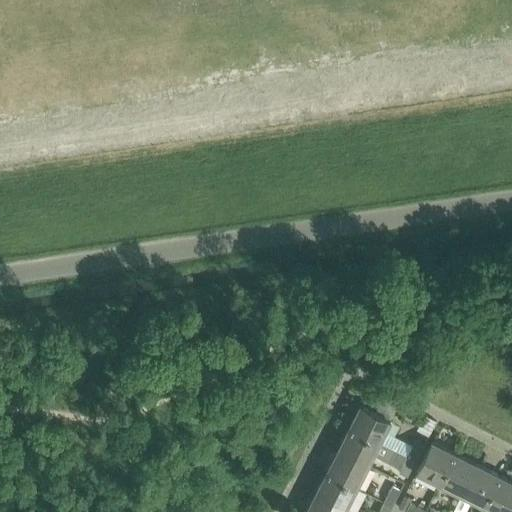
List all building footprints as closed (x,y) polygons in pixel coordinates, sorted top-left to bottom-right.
[(349,428),(406,457),(415,461),(423,446),(414,441),(412,446),(385,432),(390,420),(389,419),(398,402),(383,395),(374,412),(361,405),(349,428)] [(406,457),(349,428),(338,450),(368,465),(372,456),(400,469),(406,457)] [(432,440),(417,471),(440,483),(455,452),(432,440)] [(338,450),(327,472),(357,487),(368,465),(338,450)] [(455,452),(440,483),(462,494),(477,463),(455,452)] [(415,461),(406,457),(400,469),(398,473),(407,477),(415,461)] [(477,463),(462,494),(484,505),(499,475),(477,463)] [(327,472),(316,494),(345,509),(357,487),(327,472)] [(511,481),(499,475),(484,505),(497,511),(508,511),(511,504),(511,481)] [(392,486),(384,501),(392,505),(400,490),(392,486)] [(316,494),(306,511),(343,511),(345,509),(316,494)] [(398,508),(405,511),(406,511),(424,511),(425,511),(409,503),(411,499),(404,495),(398,508)] [(378,511),(388,511),(392,505),(384,501),(378,511)]
